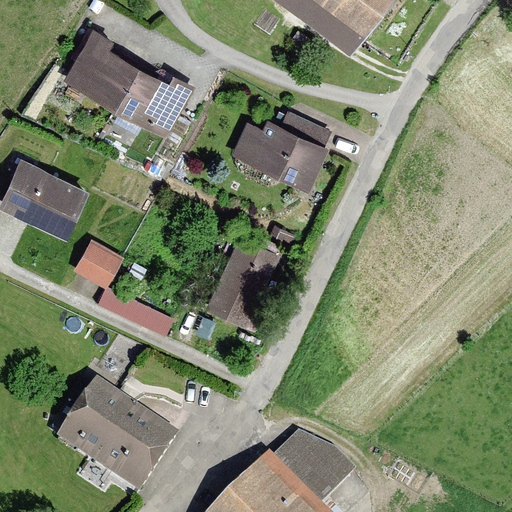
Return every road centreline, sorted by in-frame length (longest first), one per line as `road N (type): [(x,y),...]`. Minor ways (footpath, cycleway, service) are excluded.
road 1 (residential): [(475,0),(401,109),(238,422),(158,511)]
road 2 (track): [(238,422),(291,421),(328,433),(366,466),(382,511)]
